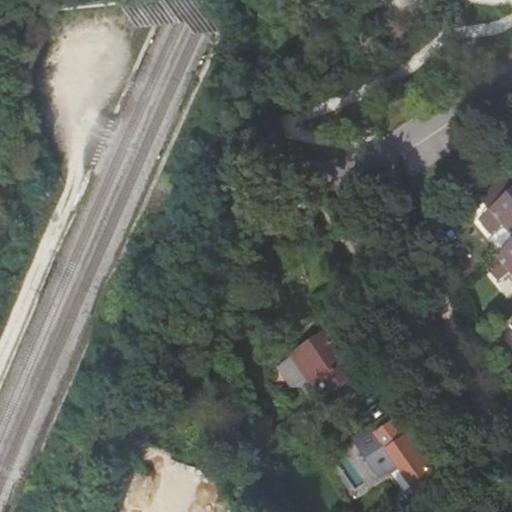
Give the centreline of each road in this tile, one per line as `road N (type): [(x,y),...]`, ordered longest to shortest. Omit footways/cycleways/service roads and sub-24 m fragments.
road 1 (unknown): [(320,189),(324,230),(347,262),(325,321),(353,350),(362,373),(317,432),(315,507)]
road 2 (residential): [(325,189),(511,65)]
